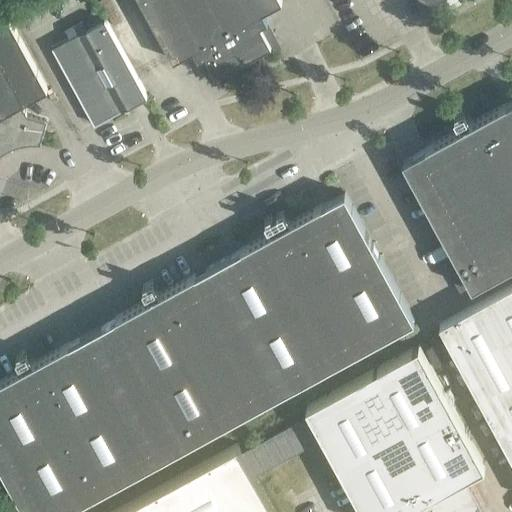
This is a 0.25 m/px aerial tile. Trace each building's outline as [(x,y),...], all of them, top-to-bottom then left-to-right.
[(246,58),(214,0),(140,0),(173,60),(193,49),(203,67),(210,64),(216,74),(246,58)] [(282,0),(281,0),(214,0),(246,58),(271,44),(265,33),(272,29),(262,11),(282,0)] [(94,124),(147,95),(105,18),(52,47),(94,124)] [(9,19),(0,23),(0,154),(2,153),(6,150),(10,148),(14,147),(17,146),(21,144),(25,144),(31,143),(35,143),(40,143),(46,120),(27,115),(20,103),(47,88),(9,19)] [(511,265),(511,100),(506,104),(506,103),(471,122),(464,110),(454,116),(461,128),(426,147),(426,148),(403,160),(472,287),(511,265)] [(284,209),(275,213),(265,219),(271,232),(160,292),(153,280),(142,286),(149,298),(33,362),(26,349),(16,355),(23,367),(0,379),(0,464),(26,511),(61,511),(414,319),(345,192),(321,205),(321,204),(290,221),(284,209)] [(511,283),(439,324),(511,456),(511,283)] [(306,405),(311,414),(242,452),(254,473),(323,435),(364,511),(474,511),(485,506),(467,475),(485,465),(419,344),(306,405)] [(275,511),(254,473),(242,452),(237,443),(111,511),(275,511)]
